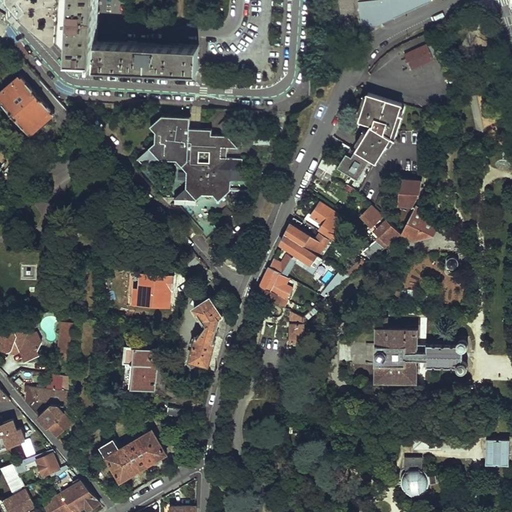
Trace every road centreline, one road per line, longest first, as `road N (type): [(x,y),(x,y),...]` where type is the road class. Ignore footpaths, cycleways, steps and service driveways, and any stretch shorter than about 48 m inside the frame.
road 1 (residential): [(296,0),(291,73),(270,94),(76,83),(0,8)]
road 2 (residential): [(458,0),(396,31),(367,56),(246,292)]
road 3 (residential): [(264,354),(240,405),(239,453),(291,511)]
road 4 (residential): [(0,379),(115,511)]
road 5 (residential): [(246,292),(207,460)]
road 6 (residential): [(113,0),(122,28),(208,33),(235,23),(239,0)]
